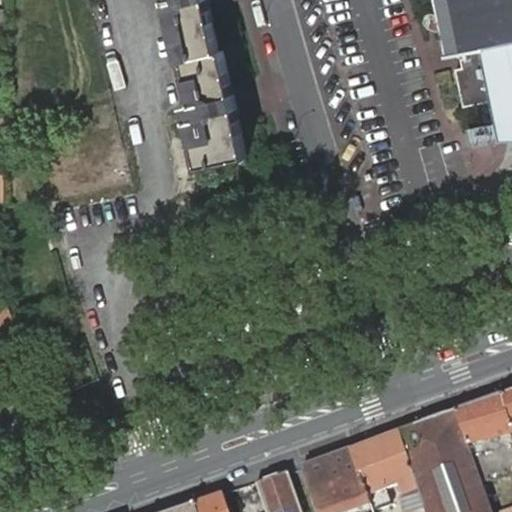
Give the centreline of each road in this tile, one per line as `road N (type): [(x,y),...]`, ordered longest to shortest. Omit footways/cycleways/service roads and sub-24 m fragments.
road 1 (residential): [(120,0),(159,182),(150,204),(102,228),(96,270),(158,456)]
road 2 (residential): [(404,368),(304,105),(274,0)]
road 3 (secondary): [(167,478),(414,392)]
road 4 (secondary): [(404,368),(158,456)]
road 5 (secondary): [(158,456),(6,511)]
